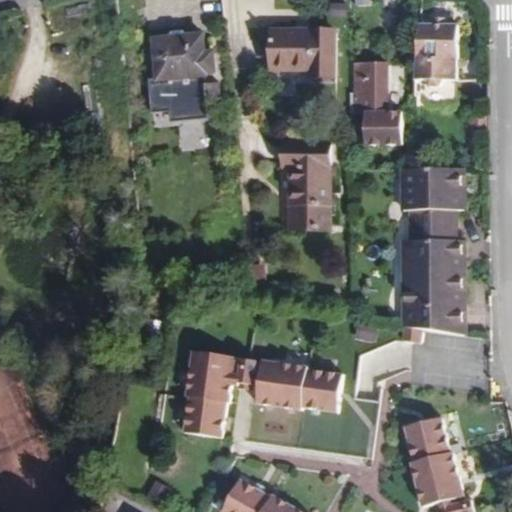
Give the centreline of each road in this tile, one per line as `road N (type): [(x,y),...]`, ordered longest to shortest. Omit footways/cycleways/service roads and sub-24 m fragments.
road 1 (residential): [(509,0),(511,379)]
road 2 (unknown): [(511,390),(389,388),(371,483),(389,511)]
road 3 (unknown): [(229,0),(245,180)]
